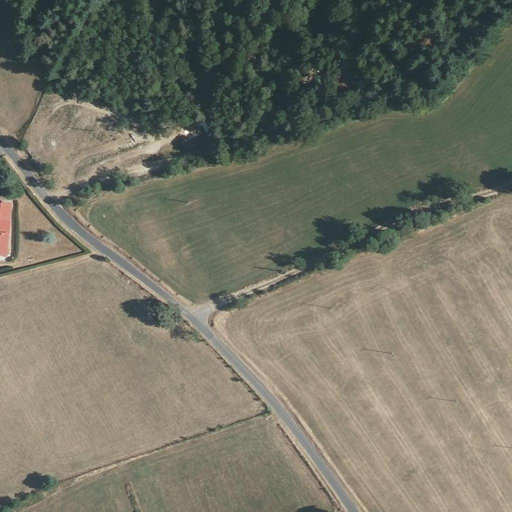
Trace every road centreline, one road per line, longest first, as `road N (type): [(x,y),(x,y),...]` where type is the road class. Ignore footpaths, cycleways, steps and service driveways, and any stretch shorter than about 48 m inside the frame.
road 1 (unclassified): [(0,139),(59,211),(195,316),(292,422),(356,511)]
road 2 (track): [(511,183),(195,316)]
